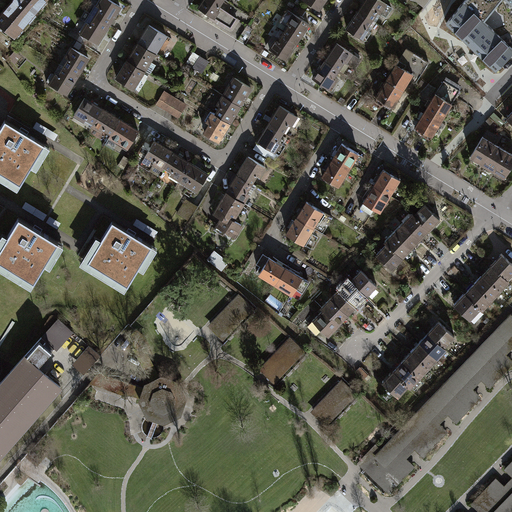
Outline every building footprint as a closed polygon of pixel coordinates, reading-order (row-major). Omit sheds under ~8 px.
[(43,0),(8,0),(0,10),(0,32),(10,41),(43,0)] [(106,0),(96,0),(76,34),(95,45),(118,7),(106,0)] [(213,17),(219,8),(217,7),(221,0),(199,0),(194,9),(212,19),(213,17)] [(301,0),(317,10),(323,0),(301,0)] [(380,0),(365,0),(359,11),(372,20),(377,11),(386,17),(391,9),(386,5),(386,4),(380,0)] [(468,43),(496,70),(511,53),(511,0),(464,0),(446,23),(468,43)] [(219,8),(213,17),(228,26),(233,17),(219,8)] [(366,28),(372,20),(359,11),(347,28),(360,37),(363,39),(369,30),(366,28)] [(284,24),(280,32),(296,42),(308,25),(289,13),(283,23),(284,24)] [(134,43),(154,54),(164,36),(145,25),(134,43)] [(284,62),(296,42),(280,32),(274,40),(272,39),(265,50),(284,62)] [(134,43),(124,61),(143,72),(154,54),(134,43)] [(329,55),(325,60),(338,69),(344,61),(354,68),(361,59),(337,43),(332,51),(329,55)] [(64,96),(86,58),(68,48),(46,85),(64,96)] [(206,61),(191,52),(183,64),(199,74),(206,61)] [(333,77),(338,69),(325,60),(321,66),(319,70),(313,78),(332,90),(338,81),(333,77)] [(143,72),(124,61),(113,78),(132,89),(143,72)] [(410,76),(394,66),(373,99),(389,109),(410,76)] [(229,77),(219,95),(238,107),(249,89),(229,77)] [(444,80),(460,90),(463,87),(446,77),(444,80)] [(444,80),(435,94),(452,104),(460,90),(444,80)] [(163,91),(153,106),(175,119),(184,105),(163,91)] [(419,118),(414,126),(432,137),(452,104),(435,94),(434,94),(430,100),(428,99),(424,105),(427,107),(423,113),(421,111),(417,117),(419,118)] [(227,125),(238,107),(219,95),(213,105),(216,106),(210,115),(227,125)] [(70,116),(89,127),(101,108),(82,97),(70,116)] [(277,107),(265,127),(279,135),(284,127),(288,130),(295,118),(277,107)] [(118,119),(101,108),(89,127),(106,138),(118,119)] [(227,125),(210,115),(207,113),(202,122),(205,124),(199,134),(215,144),(227,125)] [(50,145),(5,119),(0,127),(0,178),(17,189),(31,165),(36,168),(50,145)] [(118,119),(106,138),(125,150),(137,131),(118,119)] [(57,134),(37,121),(33,127),(54,140),(57,134)] [(275,143),(279,135),(265,127),(254,144),(271,155),(278,144),(275,143)] [(482,137),(491,143),(495,137),(485,131),(482,137)] [(479,164),(492,143),(491,143),(482,137),(480,137),(468,157),(479,164)] [(159,171),(171,152),(152,140),(142,157),(151,162),(149,165),(159,171)] [(336,189),(358,154),(341,143),(319,179),(336,189)] [(491,171),(503,150),(492,143),(479,164),(491,171)] [(502,178),(511,161),(511,155),(503,150),(491,171),(502,178)] [(189,163),(171,152),(159,171),(177,182),(189,163)] [(238,174),(251,183),(257,174),(259,176),(265,167),(249,156),(238,174)] [(189,163),(177,182),(195,193),(207,174),(189,163)] [(381,169),(371,186),(389,197),(399,180),(381,169)] [(246,192),(251,183),(238,174),(227,191),(244,202),(249,193),(246,192)] [(379,213),(389,197),(371,186),(361,203),(379,213)] [(244,202),(227,191),(214,212),(222,218),(217,226),(234,236),(241,224),(233,219),(244,202)] [(197,206),(184,199),(177,213),(189,220),(197,206)] [(47,213),(26,200),(22,206),(43,220),(47,213)] [(303,203),(294,219),(312,229),(316,223),(318,224),(323,215),(303,203)] [(377,254),(393,269),(442,218),(426,203),(415,213),(413,212),(386,240),(388,242),(377,254)] [(60,222),(50,216),(46,222),(57,228),(60,222)] [(65,245),(20,217),(9,236),(3,232),(0,237),(0,266),(32,286),(46,263),(51,266),(65,245)] [(157,232),(135,218),(131,224),(153,238),(157,232)] [(312,229),(294,219),(285,235),(304,247),(310,236),(308,235),(312,229)] [(155,249),(109,222),(98,241),(92,238),(77,264),(122,291),(136,267),(142,271),(155,249)] [(226,263),(212,252),(208,258),(221,269),(226,263)] [(492,265),(493,265),(501,273),(502,272),(510,280),(511,277),(511,261),(503,253),(492,265)] [(256,277),(272,286),(284,268),(268,258),(256,277)] [(511,281),(510,280),(502,272),(501,273),(493,265),(484,275),(502,292),(511,281)] [(284,268),(272,286),(290,297),(301,278),(284,268)] [(309,325),(327,339),(338,326),(337,326),(375,287),(358,270),(349,282),(347,280),(319,310),(320,311),(309,325)] [(492,302),(502,292),(484,275),(474,285),(492,302)] [(484,311),(492,302),(474,285),(467,293),(476,300),(474,302),(482,309),(484,311)] [(472,320),(482,309),(474,302),(476,300),(467,293),(467,292),(455,304),(472,320)] [(240,296),(211,326),(222,337),(251,307),(240,296)] [(284,300),(280,309),(291,315),(296,306),(284,300)] [(511,315),(383,451),(376,444),(359,462),(388,490),(412,465),(404,458),(415,447),(422,454),(445,431),(437,423),(448,412),(456,420),(478,396),(471,389),(481,377),(489,385),(511,361),(504,354),(511,345),(511,315)] [(59,317),(28,352),(41,364),(55,348),(58,350),(75,331),(59,317)] [(427,333),(445,349),(454,339),(437,323),(427,333)] [(153,385),(150,387),(149,391),(125,383),(122,391),(146,399),(146,400),(151,412),(164,416),(176,411),(180,398),(175,386),(162,381),(160,382),(140,340),(144,337),(137,331),(130,338),(153,385)] [(418,344),(435,359),(445,349),(427,333),(418,344)] [(302,350),(291,339),(262,369),(274,380),(302,350)] [(409,354),(426,369),(435,359),(418,344),(409,354)] [(101,356),(89,345),(73,363),(85,374),(101,356)] [(0,456),(64,384),(41,364),(28,352),(0,382),(0,456)] [(399,364),(416,380),(426,369),(409,354),(399,364)] [(390,374),(407,390),(416,380),(399,364),(390,374)] [(125,383),(98,374),(93,380),(122,391),(125,383)] [(381,384),(398,400),(407,390),(390,374),(381,384)] [(354,393),(343,382),(314,412),(325,423),(354,393)] [(509,511),(511,509),(511,464),(507,470),(511,474),(511,480),(505,488),(497,480),(474,504),(482,511),(481,511),(509,511)]
